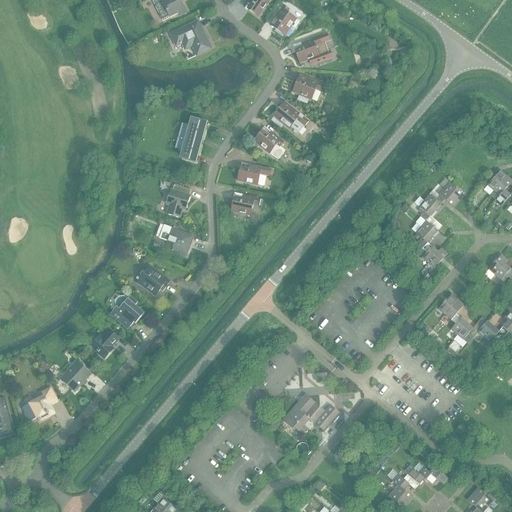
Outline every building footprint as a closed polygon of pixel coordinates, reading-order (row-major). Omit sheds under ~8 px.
[(179,16),(186,12),(179,0),(152,0),(159,15),(167,11),(169,16),(178,12),(179,16)] [(248,10),(258,17),(270,1),(268,0),(253,0),(255,1),(248,10)] [(275,29),(285,36),(296,20),(287,13),(289,10),(284,6),(276,16),(281,20),(275,29)] [(197,56),(211,49),(198,22),(170,35),(176,47),(182,44),(185,49),(192,46),(197,56)] [(330,52),(328,52),(324,42),(329,41),(326,34),(312,39),(312,40),(304,43),(306,48),(295,52),(300,64),(309,61),(310,64),(316,62),(316,64),(332,58),(330,52)] [(315,90),(319,91),(322,85),(310,80),(308,86),(297,81),(292,93),(300,96),(298,100),(306,103),(308,99),(311,100),(315,90)] [(294,110),(290,114),(281,107),(273,117),(274,118),(272,121),(280,127),(282,124),(289,129),(297,136),(308,121),(294,110)] [(183,158),(195,162),(206,123),(194,120),(192,127),(185,126),(178,149),(185,151),(183,158)] [(274,134),(270,139),(261,132),(253,142),(269,154),(278,160),(285,151),(280,147),(283,142),(274,134)] [(260,174),(269,176),(271,170),(252,166),(251,172),(240,170),(238,182),(257,186),(260,174)] [(493,191),(505,176),(499,170),(486,186),(493,191)] [(504,190),(511,181),(505,176),(493,191),(498,196),(504,190)] [(443,189),(458,202),(463,196),(448,183),(443,189)] [(190,196),(189,196),(191,190),(174,185),(172,191),(170,190),(166,204),(169,205),(167,214),(179,218),(182,209),(186,210),(190,196)] [(453,208),(458,202),(443,189),(438,195),(444,200),(453,208)] [(510,195),(504,190),(498,196),(494,201),(500,207),(505,201),(509,205),(511,201),(511,197),(510,195)] [(444,200),(438,195),(434,200),(429,195),(423,201),(435,211),(444,200)] [(253,205),(257,206),(258,199),(246,197),(244,202),(233,200),(231,212),(250,216),(253,205)] [(430,216),(435,211),(423,201),(418,207),(423,212),(419,217),(425,222),(425,221),(430,216)] [(441,226),(430,216),(425,221),(425,222),(420,227),(431,237),(441,226)] [(421,249),(427,243),(431,237),(420,227),(414,234),(420,239),(415,244),(421,249)] [(171,251),(186,257),(193,237),(172,229),(167,241),(174,243),(171,251)] [(437,252),(427,243),(421,249),(426,253),(421,259),(427,264),(437,252)] [(437,252),(427,264),(433,269),(446,254),(440,248),(437,252)] [(504,264),(507,261),(500,255),(488,270),(494,275),(504,264)] [(511,270),(504,264),(494,275),(500,281),(505,275),(510,279),(511,276),(511,270)] [(165,288),(169,281),(149,267),(145,272),(144,272),(143,272),(141,273),(140,274),(140,275),(141,277),(142,278),(137,283),(155,296),(163,286),(165,288)] [(444,315),(457,300),(451,295),(438,310),(444,315)] [(130,296),(127,299),(124,296),(119,296),(114,302),(115,307),(116,308),(109,315),(127,330),(134,323),(135,324),(144,313),(135,305),(137,303),(130,296)] [(450,320),(455,314),(463,305),(457,300),(444,315),(450,320)] [(503,318),(507,321),(511,325),(511,314),(509,312),(503,318)] [(456,335),(466,324),(455,314),(450,320),(455,324),(450,330),(456,335)] [(482,338),(492,326),(481,317),(472,328),(472,329),(477,333),(476,333),(476,334),(482,338)] [(511,336),(511,325),(507,321),(498,331),(498,332),(504,336),(507,332),(511,336)] [(472,329),(472,328),(466,324),(456,335),(462,340),(467,335),(472,339),(476,334),(476,333),(477,333),(472,329)] [(498,332),(498,331),(492,326),(482,338),(488,344),(493,338),(498,343),(504,336),(498,332)] [(111,347),(119,339),(109,330),(102,338),(100,336),(90,346),(104,359),(113,349),(111,347)] [(60,379),(75,392),(91,375),(76,361),(60,379)] [(38,417),(40,421),(54,413),(50,405),(57,402),(50,389),(42,393),(44,397),(24,407),(31,421),(38,417)] [(330,405),(325,411),(305,395),(282,422),(292,430),(294,428),(298,432),(309,420),(324,432),(339,413),(330,405)] [(0,437),(13,434),(4,401),(0,400),(0,437)] [(417,473),(418,473),(410,466),(405,472),(407,474),(407,475),(413,480),(408,485),(414,490),(423,479),(424,479),(417,473)] [(438,481),(437,481),(443,486),(449,479),(433,466),(428,472),(438,481)] [(428,472),(423,467),(418,473),(417,473),(424,479),(423,479),(432,487),(437,481),(438,481),(428,472)] [(404,490),(408,485),(413,480),(407,475),(403,479),(397,475),(392,481),(397,486),(398,485),(404,490)] [(413,498),(404,490),(398,485),(397,486),(392,491),(407,504),(413,498)] [(472,494),(487,507),(492,501),(477,488),(472,494)] [(402,510),(407,504),(392,491),(387,498),(402,510)] [(480,511),(482,511),(487,507),(472,494),(467,500),(476,508),(480,511)] [(157,504),(167,511),(176,511),(178,510),(163,498),(157,504)]
